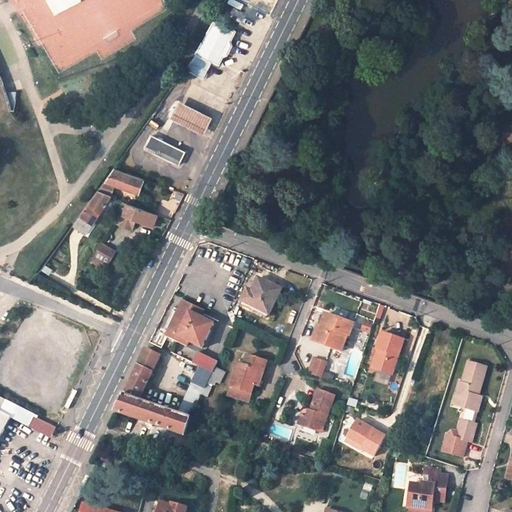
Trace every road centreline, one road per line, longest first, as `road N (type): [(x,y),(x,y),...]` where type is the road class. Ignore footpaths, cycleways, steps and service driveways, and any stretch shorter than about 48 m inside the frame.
road 1 (unclassified): [(191,219),(511,343)]
road 2 (secondary): [(191,219),(45,511)]
road 3 (secondary): [(299,0),(191,219)]
road 4 (unknown): [(94,412),(218,474),(214,511)]
road 5 (unknown): [(269,0),(225,100),(228,144)]
road 6 (residential): [(472,511),(511,388)]
road 7 (unknown): [(395,434),(434,315)]
